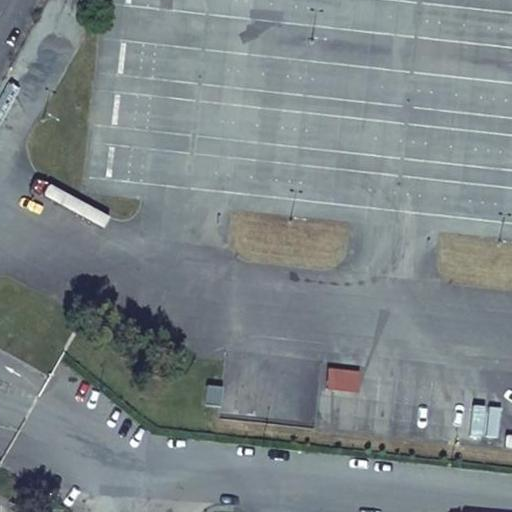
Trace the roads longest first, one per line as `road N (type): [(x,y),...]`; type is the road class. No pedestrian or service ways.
road 1 (unknown): [(0,226),(152,291),(217,309),(511,341)]
road 2 (residential): [(110,511),(227,463),(511,501)]
road 3 (unknown): [(192,478),(57,451),(0,425)]
